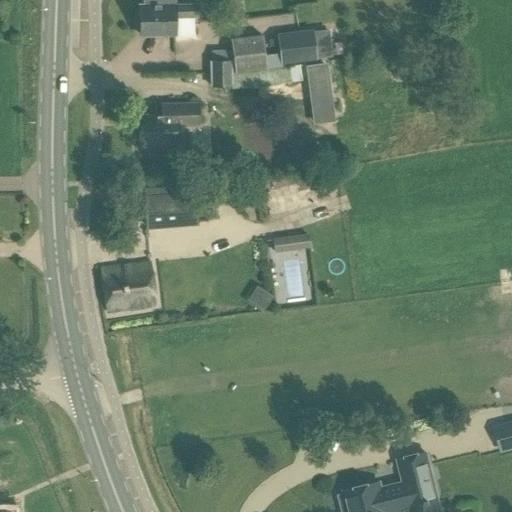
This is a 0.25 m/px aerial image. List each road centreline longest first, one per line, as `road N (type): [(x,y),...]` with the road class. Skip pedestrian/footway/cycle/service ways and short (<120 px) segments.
road 1 (primary): [(76,372),(52,229),(55,0)]
road 2 (primary): [(117,511),(76,372)]
